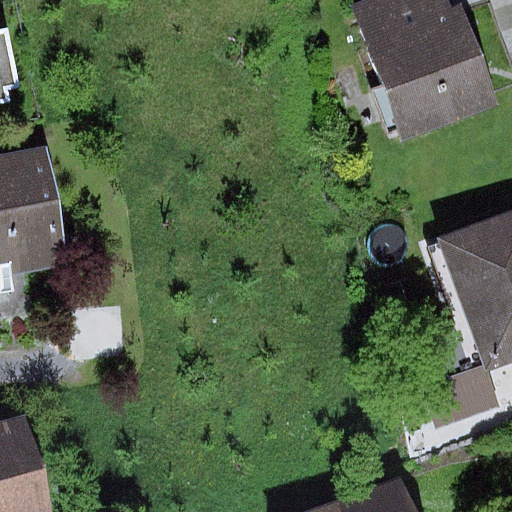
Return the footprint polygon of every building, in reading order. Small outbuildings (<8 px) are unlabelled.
[(428,0),(379,0),(349,10),(389,130),(480,100),(450,11),(434,16),(428,0)] [(34,158),(0,163),(0,282),(3,282),(1,269),(53,259),(34,158)] [(511,213),(424,244),(468,371),(511,355),(511,213)] [(52,511),(34,416),(0,422),(0,511),(52,511)] [(410,511),(397,475),(294,511),(410,511)]
